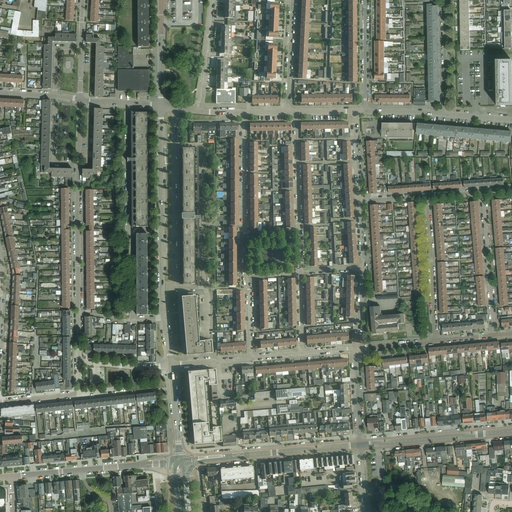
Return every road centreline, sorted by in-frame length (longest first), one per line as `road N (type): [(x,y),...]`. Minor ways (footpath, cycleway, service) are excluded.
road 1 (residential): [(250,357),(243,112)]
road 2 (residential): [(78,362),(78,163)]
road 3 (residential): [(161,288),(174,287),(173,109)]
road 4 (residential): [(161,288),(160,106)]
road 5 (tertiary): [(193,460),(360,445)]
road 6 (residential): [(11,476),(175,465)]
road 7 (residential): [(295,112),(301,271)]
road 8 (tertiary): [(360,445),(511,431)]
road 9 (residential): [(426,196),(434,341)]
road 10 (residential): [(494,335),(482,192)]
